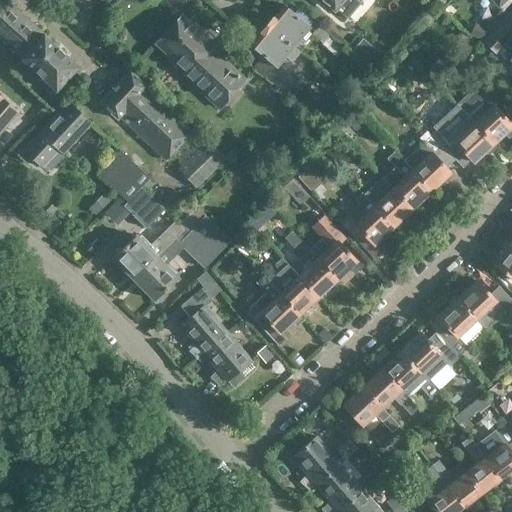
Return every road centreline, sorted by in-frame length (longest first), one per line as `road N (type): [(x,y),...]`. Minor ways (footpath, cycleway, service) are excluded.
road 1 (residential): [(234,458),(455,268),(511,198)]
road 2 (tertiary): [(234,458),(0,219)]
